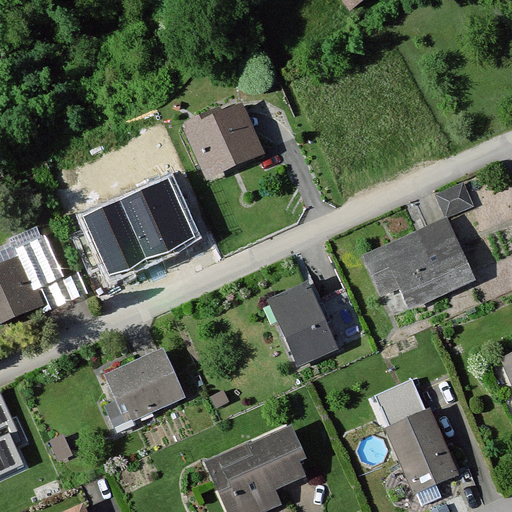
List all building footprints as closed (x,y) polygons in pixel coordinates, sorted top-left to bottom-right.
[(340,0),(349,12),(366,0),(340,0)] [(207,117),(183,128),(208,182),(262,157),(240,109),(210,123),(207,117)] [(174,176),(82,217),(110,280),(202,238),(174,176)] [(463,183),(435,195),(445,218),(473,205),(463,183)] [(447,220),(363,256),(380,294),(400,286),(409,306),(472,279),(447,220)] [(6,240),(13,257),(18,255),(34,292),(60,281),(37,227),(6,240)] [(13,257),(0,262),(0,325),(41,307),(34,292),(18,255),(13,257)] [(307,284),(268,301),(297,364),(335,347),(307,284)] [(163,350),(104,376),(115,401),(105,406),(114,428),(183,397),(163,350)] [(511,351),(502,356),(511,378),(511,351)] [(0,472),(20,463),(6,434),(19,428),(0,389),(0,472)] [(428,406),(380,426),(407,488),(455,467),(428,406)] [(245,453),(206,469),(223,511),(262,511),(280,505),(273,489),(308,475),(288,425),(241,444),(245,453)] [(63,435),(50,441),(58,461),(71,455),(63,435)]
